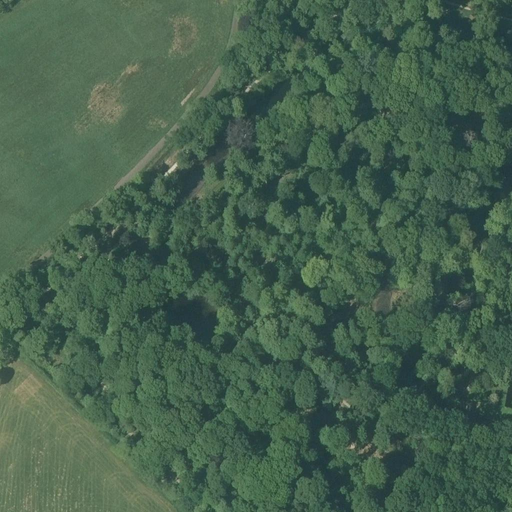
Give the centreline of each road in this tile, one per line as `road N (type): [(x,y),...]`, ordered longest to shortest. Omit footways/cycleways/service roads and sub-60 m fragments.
road 1 (track): [(383,0),(390,141),(344,318),(338,373),(346,425),(381,490),(403,511)]
road 2 (track): [(355,0),(270,69),(120,225)]
road 3 (track): [(120,225),(99,313),(106,374),(137,438),(207,511)]
road 4 (track): [(120,225),(0,334)]
road 5 (track): [(511,470),(367,425)]
